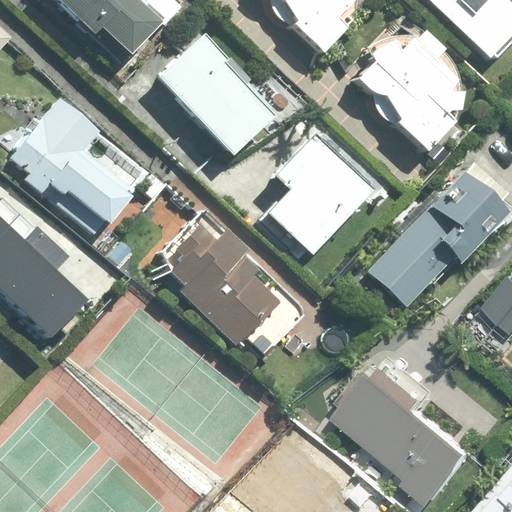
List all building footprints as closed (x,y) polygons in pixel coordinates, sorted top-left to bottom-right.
[(49,0),(84,35),(90,29),(118,58),(150,26),(154,29),(176,7),(169,0),(49,0)] [(284,26),(316,54),(340,28),(329,18),(346,0),(260,0),(260,1),(260,2),(260,3),(260,5),(260,6),(260,7),(260,8),(261,9),(261,10),(262,11),(262,13),(263,14),(263,15),(264,16),(264,17),(265,18),(266,19),(267,19),(268,20),(269,21),(270,22),(272,23),(273,24),(274,24),(275,25),(276,25),(277,25),(278,26),(279,26),(281,26),(282,26),(283,26),(284,26)] [(511,0),(412,0),(476,62),(511,25),(511,0)] [(447,66),(399,18),(361,60),(367,66),(352,82),(395,122),(389,128),(419,156),(448,124),(448,123),(449,122),(450,120),(451,118),(452,116),(452,114),(453,112),(454,110),(454,108),(454,106),(455,104),(455,102),(455,100),(455,98),(455,96),(455,94),(455,91),(455,89),(455,87),(454,85),(454,83),(453,81),(453,79),(452,77),(452,75),(451,73),(450,72),(449,70),(448,68),(447,66)] [(41,114),(37,110),(0,150),(90,233),(127,193),(80,149),(97,130),(59,95),(41,114)] [(318,149),(306,136),(257,184),(240,167),(218,189),(282,254),(290,246),(301,258),(367,193),(360,186),(365,182),(326,141),(318,149)] [(453,264),(496,216),(454,177),(365,274),(403,308),(448,259),(453,264)] [(0,207),(0,302),(38,335),(71,297),(43,273),(57,257),(0,207)] [(228,344),(269,301),(246,279),(251,274),(237,261),(243,255),(216,229),(206,239),(187,221),(155,256),(162,263),(157,268),(176,286),(172,290),(228,344)] [(511,281),(479,318),(508,343),(511,338),(511,281)] [(436,390),(386,351),(335,418),(414,478),(407,487),(436,509),(479,452),(422,409),(436,390)] [(511,511),(511,468),(503,478),(511,486),(488,511),(511,511)] [(401,511),(394,507),(398,503),(356,469),(335,494),(357,511),(401,511)]
